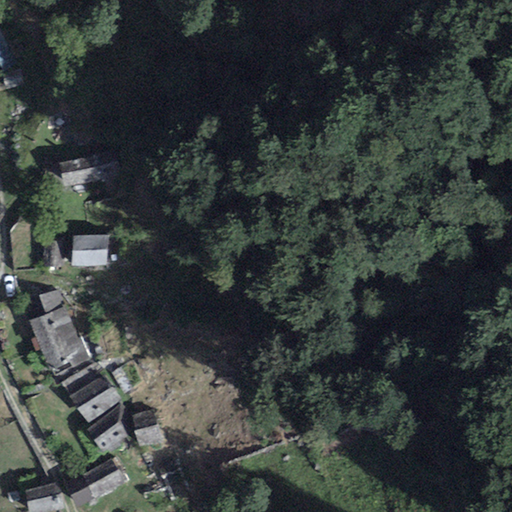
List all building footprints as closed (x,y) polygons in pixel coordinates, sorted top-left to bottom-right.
[(118,170),(113,150),(61,162),(66,183),(118,170)] [(105,239),(76,237),(74,260),(103,263),(105,239)] [(62,242),(43,242),(42,262),(62,262),(62,242)] [(87,358),(57,291),(43,298),(49,313),(33,320),(51,360),(67,353),(72,364),(87,358)] [(99,381),(91,369),(68,383),(89,417),(117,399),(103,378),(99,381)] [(125,416),(120,406),(92,426),(105,445),(124,432),(125,416)] [(159,436),(152,412),(135,416),(142,441),(159,436)] [(111,461),(70,480),(79,501),(120,481),(111,461)] [(56,485),(28,490),(32,510),(60,505),(56,485)]
